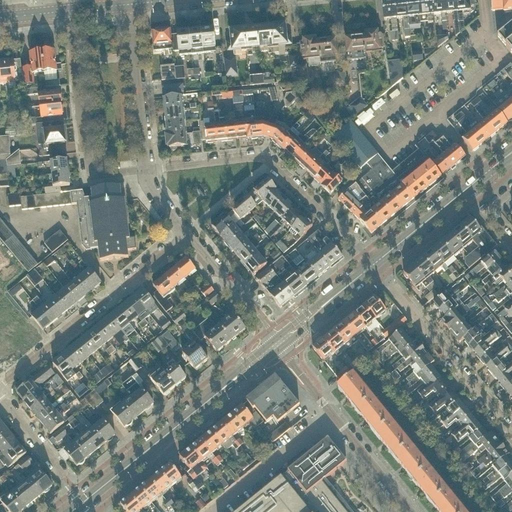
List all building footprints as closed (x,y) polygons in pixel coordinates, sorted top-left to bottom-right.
[(405,0),(401,0),(400,0),(395,0),(395,1),(394,1),(396,20),(403,19),(405,39),(410,38),(409,27),(408,18),(406,0),(405,0)] [(406,0),(408,18),(409,27),(416,26),(421,25),(421,23),(420,17),(418,0),(406,0)] [(418,0),(420,17),(421,23),(428,23),(428,24),(433,24),(430,0),(418,0)] [(444,0),(432,0),(434,15),(441,15),(442,23),(447,22),(446,14),(444,0)] [(455,0),(444,0),(446,14),(453,13),(455,29),(459,29),(455,0)] [(455,0),(459,29),(460,32),(464,29),(462,12),(470,11),(469,6),(474,6),(473,0),(455,0)] [(511,24),(498,37),(511,54),(511,0),(491,0),(493,12),(504,10),(505,14),(511,12),(511,24)] [(389,2),(388,1),(385,1),(384,2),(382,2),(384,20),(391,20),(392,33),(390,33),(391,42),(399,41),(396,20),(394,1),(389,2)] [(284,26),(284,24),(276,24),(277,27),(271,27),(273,48),(274,54),(279,53),(278,46),(291,44),(291,37),(286,37),(285,26),(284,26)] [(252,53),(260,52),(258,26),(250,27),(250,29),(245,30),(247,51),(252,51),(252,53)] [(266,28),(265,26),(258,26),(260,52),(268,51),(269,54),(274,54),(273,48),(271,27),(266,28)] [(245,30),(239,31),(239,28),(232,29),(232,31),(231,31),(232,34),(233,43),(228,43),(229,51),(241,50),(242,52),(247,51),(245,30)] [(170,31),(169,31),(169,29),(163,30),(163,31),(153,32),(155,51),(164,51),(164,49),(172,49),(170,31)] [(196,54),(204,54),(201,29),(195,30),(195,31),(190,32),(192,50),(196,50),(196,54)] [(213,30),(208,30),(207,29),(201,29),(204,54),(211,53),(211,48),(215,48),(213,30)] [(188,51),(192,50),(190,32),(178,33),(180,56),(188,55),(188,51)] [(366,34),(364,33),(360,34),(358,35),(358,38),(347,40),(348,53),(350,53),(350,60),(366,59),(365,54),(364,45),(368,45),(366,34)] [(380,35),(377,35),(377,33),(366,34),(368,45),(364,45),(365,54),(382,52),(380,35)] [(449,40),(449,38),(448,36),(437,37),(438,49),(449,40)] [(324,42),(324,38),(321,38),(317,38),(315,39),(304,41),(304,43),(301,43),(303,60),(309,60),(310,68),(321,66),(320,64),(336,62),(336,55),(337,54),(336,41),(324,42)] [(425,58),(433,52),(431,50),(424,51),(425,58)] [(54,52),(51,52),(51,51),(45,51),(45,53),(43,53),(45,73),(46,88),(60,87),(60,80),(58,81),(54,52)] [(43,53),(40,54),(40,52),(33,53),(34,54),(31,55),(32,68),(23,69),(25,84),(34,83),(33,74),(45,73),(43,53)] [(422,53),(413,54),(413,60),(414,62),(423,61),(422,53)] [(291,68),(298,67),(297,56),(290,57),(291,68)] [(227,76),(237,75),(235,59),(225,60),(227,76)] [(14,61),(13,61),(11,60),(7,60),(5,62),(0,62),(0,85),(8,85),(8,89),(17,88),(16,83),(22,82),(20,61),(14,62),(14,61)] [(401,61),(389,62),(392,88),(403,79),(401,61)] [(300,80),(308,79),(307,65),(299,66),(300,80)] [(511,66),(510,65),(504,71),(504,70),(503,71),(507,75),(511,81),(511,66)] [(176,80),(175,68),(175,66),(161,67),(162,82),(172,81),(176,80)] [(176,80),(181,80),(185,79),(184,67),(175,68),(176,80)] [(340,87),(346,86),(345,71),(338,72),(340,87)] [(251,86),(265,85),(264,78),(250,79),(251,86)] [(214,83),(215,92),(224,91),(223,82),(214,83)] [(182,86),(173,87),(163,88),(164,95),(183,93),(183,86),(182,86)] [(272,103),(278,101),(275,89),(269,90),(272,103)] [(511,96),(509,93),(508,91),(504,95),(501,91),(498,94),(511,111),(511,96)] [(61,95),(60,96),(60,93),(40,95),(41,107),(61,105),(61,102),(62,102),(61,95)] [(303,104),(294,93),(286,94),(284,102),(286,108),(289,109),(296,102),(299,107),(303,104)] [(498,100),(493,104),(509,123),(509,122),(511,120),(511,111),(498,94),(495,96),(498,100)] [(166,112),(185,110),(183,98),(164,100),(166,112)] [(357,115),(367,107),(360,99),(350,107),(357,115)] [(216,126),(215,114),(214,104),(208,105),(209,111),(208,111),(209,120),(204,120),(204,121),(203,121),(203,122),(201,122),(203,142),(207,141),(207,143),(208,143),(208,144),(213,143),(213,142),(217,142),(216,126)] [(63,107),(61,107),(61,105),(41,107),(42,118),(36,119),(37,125),(45,124),(49,124),(48,118),(62,117),(62,114),(63,113),(63,107)] [(484,113),(479,107),(475,110),(484,121),(480,125),(490,138),(491,137),(492,138),(496,135),(495,134),(498,131),(484,113)] [(507,124),(495,109),(490,113),(488,111),(484,113),(498,131),(502,128),(503,129),(507,126),(506,125),(507,124)] [(166,124),(186,122),(185,110),(166,112),(166,118),(165,118),(166,124)] [(272,118),(274,113),(270,111),(268,116),(266,116),(264,120),(263,120),(256,121),(258,139),(264,138),(264,137),(270,139),(272,140),(277,125),(278,120),(277,119),(272,118)] [(258,139),(256,121),(255,112),(245,113),(245,117),(248,139),(252,139),(252,140),(258,139)] [(220,120),(219,113),(215,114),(216,126),(217,142),(222,141),(222,142),(228,142),(225,119),(220,120)] [(245,117),(240,118),(239,113),(235,113),(235,115),(236,123),(238,139),(242,139),(242,140),(248,139),(245,117)] [(228,142),(232,141),(234,141),(233,140),(238,139),(236,123),(235,115),(229,115),(229,118),(225,119),(228,142)] [(477,122),(472,126),(466,118),(462,121),(481,145),(485,142),(486,143),(490,140),(489,139),(490,138),(480,125),(477,122)] [(478,148),(481,145),(462,121),(458,124),(468,135),(463,139),(473,152),(474,151),(475,152),(479,149),(478,148)] [(168,137),(187,135),(186,122),(166,124),(167,131),(168,131),(168,136),(168,137)] [(64,129),(59,130),(59,123),(49,124),(45,124),(46,137),(38,138),(39,145),(47,144),(47,146),(65,143),(65,142),(66,142),(66,136),(64,136),(64,129)] [(415,200),(352,124),(351,123),(333,137),(361,170),(367,164),(373,171),(362,180),(363,181),(394,218),(415,200)] [(296,131),(300,127),(297,124),(289,132),(277,145),(281,149),(282,149),(285,152),(297,139),(300,136),(296,131)] [(289,132),(284,127),(277,125),(272,140),(273,140),(273,141),(277,145),(289,132)] [(293,158),(304,146),(314,136),(317,133),(315,131),(312,131),(306,136),(304,138),(301,135),(300,136),(297,139),(285,152),(289,156),(290,155),(293,158)] [(194,146),(201,145),(200,133),(194,134),(193,134),(194,146)] [(429,144),(433,141),(437,138),(433,133),(425,140),(429,144)] [(178,148),(189,147),(187,135),(168,137),(168,136),(166,136),(167,147),(169,147),(170,149),(170,151),(172,152),(174,153),(176,152),(178,150),(178,148)] [(317,139),(314,136),(304,146),(307,149),(311,145),(317,139)] [(328,136),(325,140),(331,147),(334,144),(328,136)] [(453,171),(456,168),(455,167),(458,164),(439,142),(437,138),(433,141),(436,145),(444,155),(440,158),(451,170),(453,171)] [(455,145),(452,148),(444,138),(439,142),(458,164),(461,162),(462,163),(466,160),(465,159),(466,158),(455,145)] [(300,165),(311,153),(307,149),(304,146),(293,158),(296,161),(300,165)] [(392,173),(415,200),(442,178),(416,146),(415,147),(419,151),(392,173)] [(21,166),(20,163),(20,151),(11,158),(11,161),(8,161),(9,166),(21,166)] [(440,158),(437,161),(429,151),(424,154),(443,177),(446,174),(447,175),(451,172),(450,171),(451,170),(440,158)] [(315,179),(326,167),(330,163),(325,159),(329,155),(326,152),(322,156),(319,160),(308,172),(311,175),(310,175),(315,179)] [(308,172),(319,160),(311,153),(300,165),(304,170),(305,169),(308,172)] [(69,167),(68,167),(67,161),(51,162),(52,175),(70,173),(69,167)] [(323,186),(334,174),(326,167),(315,179),(319,184),(320,183),(323,186)] [(331,195),(342,182),(337,177),(341,174),(337,170),(334,174),(323,186),(322,186),(331,195)] [(46,195),(52,195),(58,194),(62,194),(61,187),(70,186),(69,180),(70,179),(70,173),(52,175),(54,188),(45,189),(46,195)] [(263,202),(276,191),(277,190),(268,180),(259,188),(258,187),(254,191),(255,192),(248,198),(256,208),(263,202)] [(383,226),(394,218),(363,181),(357,186),(370,201),(366,205),(383,226)] [(372,235),(383,226),(366,205),(370,201),(356,185),(346,193),(339,201),(360,222),(367,230),(366,231),(369,235),(371,234),(372,235)] [(125,201),(121,201),(120,188),(92,191),(93,198),(85,199),(83,191),(71,193),(72,205),(77,205),(82,246),(87,251),(92,251),(92,250),(100,249),(101,261),(100,261),(100,262),(129,258),(129,257),(128,257),(127,251),(137,250),(135,239),(129,239),(127,227),(129,227),(129,226),(127,226),(127,221),(128,221),(128,220),(126,220),(126,215),(127,215),(127,213),(126,214),(125,208),(126,208),(126,207),(125,207),(124,202),(125,202),(125,201)] [(281,194),(281,195),(276,191),(263,202),(274,212),(286,199),(281,194)] [(256,208),(248,198),(247,197),(242,201),(243,202),(237,207),(236,206),(232,210),(232,211),(235,215),(241,221),(256,208)] [(291,203),(286,199),(274,212),(283,221),(294,208),(290,204),(291,203)] [(299,213),(295,208),(294,208),(283,221),(292,229),(304,216),(300,212),(299,213)] [(229,220),(235,215),(232,211),(226,216),(225,215),(221,219),(222,220),(212,228),(221,238),(221,237),(234,226),(229,220)] [(260,226),(264,222),(257,216),(254,219),(260,226)] [(309,220),(305,216),(304,216),(292,229),(298,235),(293,239),(297,242),(301,238),(313,226),(308,221),(309,220)] [(482,231),(481,232),(471,219),(466,223),(465,222),(460,226),(473,242),(473,241),(485,256),(496,247),(482,231)] [(268,236),(275,229),(279,225),(276,222),(265,233),(268,236)] [(0,238),(0,239),(10,231),(6,226),(0,230),(0,238)] [(228,247),(242,236),(234,226),(221,237),(225,242),(225,243),(228,247)] [(464,249),(473,242),(460,226),(456,230),(456,231),(452,234),(452,233),(451,234),(464,249)] [(4,244),(14,236),(10,231),(0,239),(4,244)] [(63,245),(68,241),(60,231),(55,235),(63,245)] [(332,245),(329,241),(318,231),(308,240),(321,256),(331,268),(343,258),(332,245)] [(454,257),(464,249),(451,234),(450,235),(451,235),(447,239),(446,238),(441,242),(454,257)] [(58,249),(63,245),(55,235),(50,240),(58,249)] [(238,256),(260,238),(257,235),(253,239),(253,238),(248,242),(242,236),(228,247),(232,252),(233,251),(238,256)] [(8,249),(18,240),(14,236),(4,244),(8,249)] [(245,267),(259,256),(254,250),(259,246),(258,245),(263,242),(260,238),(238,256),(242,261),(241,262),(245,267)] [(12,253),(22,245),(18,240),(8,249),(12,253)] [(53,254),(58,249),(50,240),(45,244),(53,254)] [(284,254),(289,250),(281,241),(276,245),(284,254)] [(445,265),(454,257),(441,242),(437,245),(438,247),(434,250),(433,249),(432,250),(445,265)] [(16,258),(26,250),(22,245),(12,253),(16,258)] [(20,263),(30,255),(26,250),(16,258),(20,263)] [(435,273),(445,265),(432,250),(431,250),(432,251),(428,254),(427,253),(423,257),(435,273)] [(276,262),(283,256),(278,251),(271,257),(276,262)] [(488,272),(502,260),(496,252),(473,271),(471,274),(474,277),(476,275),(485,268),(488,272)] [(305,262),(309,259),(305,253),(301,256),(305,262)] [(25,268),(34,260),(30,255),(20,263),(25,268)] [(254,276),(267,266),(259,256),(245,267),(249,272),(250,271),(254,276)] [(309,266),(301,272),(288,256),(284,260),(307,288),(319,278),(309,266)] [(319,278),(331,268),(321,256),(309,266),(319,278)] [(56,261),(52,257),(44,262),(48,267),(56,261)] [(435,273),(423,257),(418,261),(419,262),(415,265),(414,264),(413,265),(426,281),(430,285),(433,283),(433,282),(430,278),(435,273)] [(307,288),(284,260),(283,258),(270,269),(284,285),(294,298),(307,288)] [(29,273),(39,265),(34,260),(25,268),(29,273)] [(189,260),(188,261),(187,260),(176,269),(185,280),(197,270),(189,260)] [(510,265),(507,267),(502,260),(488,272),(491,275),(482,282),(485,286),(490,282),(510,265)] [(430,285),(426,281),(413,265),(412,266),(413,267),(404,274),(405,275),(404,277),(407,279),(408,279),(419,292),(416,288),(422,284),(426,288),(431,293),(434,290),(430,285)] [(504,282),(511,275),(511,267),(510,265),(490,282),(492,286),(494,284),(498,287),(504,282)] [(88,272),(86,270),(82,269),(78,272),(82,277),(93,291),(101,284),(90,270),(88,272)] [(174,289),(185,280),(176,269),(165,277),(174,289)] [(270,296),(284,285),(270,269),(257,279),(270,296)] [(35,270),(27,277),(32,284),(40,277),(35,270)] [(457,280),(453,275),(449,270),(445,272),(454,282),(457,280)] [(497,300),(501,296),(511,287),(511,275),(504,282),(507,286),(494,296),(497,300)] [(85,298),(93,291),(82,277),(73,284),(85,298)] [(176,290),(174,289),(165,277),(154,287),(158,292),(153,296),(167,313),(173,308),(168,301),(171,299),(169,296),(176,290)] [(440,311),(461,294),(469,287),(466,283),(454,294),(451,290),(435,303),(436,304),(434,305),(440,311)] [(76,304),(85,298),(73,284),(65,291),(76,304)] [(281,309),(294,298),(284,285),(270,296),(281,309)] [(206,298),(214,291),(210,286),(202,293),(206,298)] [(511,287),(501,296),(497,300),(500,303),(508,296),(511,300),(511,299),(511,287)] [(482,298),(485,295),(481,290),(480,290),(477,293),(482,298)] [(68,311),(76,304),(65,291),(57,297),(68,311)] [(151,316),(159,310),(144,291),(135,297),(146,311),(151,316)] [(212,306),(221,299),(216,293),(207,300),(212,306)] [(459,301),(464,297),(461,294),(440,311),(443,315),(444,314),(446,317),(442,320),(441,320),(442,321),(462,304),(459,301)] [(60,317),(68,311),(57,297),(49,304),(60,317)] [(138,318),(146,311),(135,297),(127,304),(138,318)] [(488,306),(491,304),(492,303),(486,297),(483,300),(488,306)] [(45,307),(38,298),(33,301),(37,306),(41,310),(52,324),(60,317),(49,304),(45,307)] [(376,320),(387,312),(375,298),(365,306),(376,320)] [(511,299),(511,300),(511,301),(511,305),(499,315),(500,316),(497,318),(500,321),(511,311),(511,299)] [(14,311),(20,308),(16,301),(10,305),(14,311)] [(483,311),(487,308),(481,301),(477,305),(483,311)] [(130,324),(138,318),(127,304),(119,311),(130,324)] [(465,307),(463,305),(462,304),(442,321),(447,328),(468,312),(470,310),(467,306),(465,307)] [(366,329),(376,320),(365,306),(354,315),(366,329)] [(43,331),(52,324),(41,310),(32,317),(43,331)] [(234,315),(233,316),(229,310),(226,314),(229,319),(220,326),(232,341),(246,330),(234,315)] [(122,331),(130,324),(119,311),(111,317),(122,331)] [(511,311),(500,321),(503,325),(511,317),(511,311)] [(467,319),(471,315),(468,312),(447,328),(453,336),(470,322),(467,319)] [(178,324),(183,320),(186,317),(182,313),(173,321),(176,325),(178,324)] [(361,333),(366,329),(354,315),(344,323),(352,332),(355,337),(368,353),(374,348),(361,333)] [(494,325),(498,322),(492,315),(489,318),(494,325)] [(114,338),(122,331),(111,317),(103,324),(114,338)] [(217,329),(209,318),(201,324),(192,331),(195,335),(201,342),(206,338),(217,353),(232,341),(220,326),(217,329)] [(479,326),(484,322),(481,319),(477,323),(476,322),(472,326),(470,322),(453,336),(459,343),(479,326)] [(183,320),(178,324),(190,339),(195,335),(192,331),(183,320)] [(163,332),(172,325),(168,321),(160,328),(163,332)] [(483,329),(487,326),(484,322),(479,326),(459,343),(464,339),(466,342),(465,343),(468,347),(486,333),(483,329)] [(355,337),(352,332),(344,323),(334,331),(335,332),(345,345),(355,337)] [(386,338),(400,327),(396,323),(382,333),(386,338)] [(105,344),(114,338),(103,324),(94,331),(96,332),(105,344)] [(499,334),(498,332),(496,330),(493,333),(488,336),(486,333),(468,347),(472,351),(473,350),(476,353),(499,334)] [(105,344),(96,332),(94,331),(86,337),(97,351),(105,344)] [(345,345),(335,332),(334,331),(324,340),(335,354),(338,357),(343,353),(340,350),(345,345)] [(403,332),(402,333),(401,331),(389,341),(392,345),(380,355),(377,351),(373,354),(379,361),(383,358),(407,337),(403,332)] [(0,357),(9,369),(21,359),(0,333),(0,357)] [(490,347),(502,337),(499,334),(476,353),(478,356),(477,357),(480,361),(493,351),(490,347)] [(89,358),(97,351),(86,337),(78,344),(89,358)] [(161,337),(156,342),(163,351),(169,347),(161,337)] [(410,342),(411,342),(407,337),(383,358),(379,361),(382,365),(398,352),(401,355),(417,342),(417,341),(412,345),(410,342)] [(325,362),(335,354),(324,340),(313,349),(325,362)] [(208,361),(195,345),(192,341),(186,346),(189,350),(183,355),(196,371),(208,361)] [(421,346),(420,346),(417,342),(401,355),(401,356),(405,352),(408,355),(388,372),(391,375),(398,370),(423,349),(421,346)] [(81,364),(89,358),(78,344),(70,351),(81,364)] [(487,367),(507,351),(504,347),(496,354),(493,351),(480,361),(484,365),(485,364),(487,367)] [(505,358),(511,352),(511,349),(511,348),(507,351),(487,367),(490,370),(489,371),(492,375),(508,362),(505,358)] [(425,352),(425,351),(423,349),(398,370),(400,373),(414,362),(417,366),(429,356),(425,352)] [(73,371),(81,364),(70,351),(62,357),(73,371)] [(409,383),(434,363),(429,356),(417,366),(419,369),(407,380),(409,383)] [(64,378),(73,371),(62,357),(53,364),(64,378)] [(135,359),(129,363),(136,372),(142,368),(135,359)] [(353,370),(359,366),(355,361),(350,366),(353,370)] [(511,364),(509,361),(508,362),(492,375),(495,379),(496,378),(499,381),(511,370),(511,364)] [(181,383),(186,378),(173,362),(168,366),(172,370),(166,374),(165,373),(176,387),(177,386),(178,387),(182,384),(181,383)] [(432,370),(430,367),(435,363),(434,363),(409,383),(410,383),(406,386),(402,389),(405,393),(409,389),(412,386),(413,387),(421,380),(424,383),(437,373),(433,369),(432,370)] [(109,365),(101,372),(106,378),(114,371),(111,368),(109,365)] [(39,387),(54,375),(49,368),(23,389),(21,387),(19,387),(17,388),(16,390),(17,392),(24,402),(38,390),(40,389),(39,387)] [(340,381),(350,372),(347,368),(336,376),(340,381)] [(176,387),(165,373),(162,370),(156,375),(156,374),(155,373),(154,373),(153,373),(152,374),(149,376),(164,396),(166,395),(167,396),(171,393),(170,392),(176,387)] [(511,370),(499,381),(501,384),(500,385),(503,389),(511,382),(511,370)] [(106,378),(101,372),(93,379),(98,385),(106,378)] [(77,376),(80,380),(82,383),(85,380),(80,373),(77,376)] [(414,403),(421,397),(441,381),(439,378),(440,377),(437,373),(424,383),(427,387),(411,400),(414,403)] [(144,383),(137,375),(133,378),(132,378),(122,386),(132,399),(144,413),(146,411),(147,411),(149,411),(150,410),(151,409),(152,407),(152,406),(154,405),(149,399),(139,386),(144,383)] [(357,411),(372,398),(353,375),(338,387),(357,411)] [(295,400),(276,377),(275,377),(280,383),(274,388),(270,383),(248,402),(253,409),(255,408),(267,423),(274,418),(279,424),(300,406),(295,400)] [(441,381),(421,397),(414,403),(417,407),(424,401),(432,394),(435,397),(448,386),(445,382),(443,384),(441,381)] [(511,395),(511,394),(511,382),(503,389),(507,393),(508,392),(511,395)] [(85,385),(75,393),(80,399),(90,391),(85,385)] [(450,392),(451,391),(448,386),(435,397),(438,401),(429,408),(432,412),(453,395),(450,392)] [(44,399),(49,395),(54,391),(52,389),(48,391),(47,389),(46,390),(45,389),(40,393),(38,390),(24,402),(31,410),(44,399)] [(89,395),(99,407),(104,402),(95,391),(89,395)] [(94,411),(99,407),(89,395),(85,399),(94,411)] [(455,398),(453,395),(432,412),(435,415),(444,408),(447,411),(460,401),(456,397),(455,398)] [(376,434),(391,421),(372,398),(357,411),(376,434)] [(38,418),(51,407),(44,399),(31,410),(38,418)] [(133,421),(144,413),(132,399),(123,406),(130,414),(128,415),(133,421)] [(462,406),(463,405),(460,401),(447,411),(450,415),(441,422),(444,425),(464,409),(462,406)] [(67,407),(68,406),(66,403),(65,404),(64,404),(60,408),(58,406),(54,410),(51,407),(38,418),(44,426),(58,415),(62,411),(67,408),(67,407)] [(128,415),(130,414),(123,406),(118,410),(116,408),(111,411),(125,428),(126,427),(128,427),(129,427),(131,426),(132,425),(133,423),(133,421),(128,415)] [(257,413),(251,417),(242,406),(232,415),(243,429),(251,422),(257,429),(264,422),(257,413)] [(468,411),(467,412),(464,409),(444,425),(447,429),(456,422),(458,425),(471,415),(468,411)] [(51,434),(65,423),(58,415),(44,426),(51,434)] [(233,437),(243,429),(232,415),(222,423),(232,436),(233,437)] [(448,445),(452,442),(455,440),(476,423),(473,420),(474,419),(471,415),(458,425),(461,429),(445,442),(448,445)] [(113,437),(115,436),(99,416),(89,424),(94,431),(100,438),(102,437),(107,443),(109,443),(110,443),(112,442),(113,441),(113,439),(113,437)] [(70,419),(76,428),(80,425),(73,417),(70,419)] [(74,430),(76,428),(70,419),(68,421),(70,424),(69,425),(74,430)] [(394,457),(410,444),(391,421),(376,434),(394,457)] [(233,437),(232,436),(222,423),(211,432),(223,446),(227,451),(230,448),(234,453),(238,449),(252,465),(254,463),(244,451),(237,442),(233,437)] [(270,423),(266,426),(270,432),(275,429),(270,423)] [(273,443),(291,429),(286,423),(269,438),(273,443)] [(435,433),(439,430),(433,423),(429,426),(435,433)] [(479,425),(478,426),(476,423),(455,440),(458,443),(467,436),(470,440),(483,429),(479,425)] [(58,443),(68,435),(63,429),(53,437),(58,443)] [(487,437),(485,434),(486,433),(483,429),(470,440),(473,443),(462,452),(459,449),(454,453),(457,456),(460,460),(467,454),(492,433),(487,437)] [(0,448),(13,438),(6,430),(0,434),(0,448)] [(102,437),(100,438),(94,431),(85,438),(96,451),(107,443),(102,437)] [(213,454),(223,446),(211,432),(201,440),(212,454),(213,454)] [(486,450),(498,440),(492,433),(467,454),(460,460),(463,463),(475,453),(483,446),(486,450)] [(0,460),(0,461),(19,446),(13,438),(0,448),(0,449),(2,453),(0,454),(0,460)] [(86,460),(96,451),(85,438),(76,445),(82,453),(81,454),(86,460)] [(347,462),(328,439),(309,454),(306,450),(276,474),(279,479),(238,511),(349,511),(342,503),(340,504),(322,482),(347,462)] [(213,454),(212,454),(201,440),(191,449),(202,463),(202,462),(209,457),(218,468),(221,465),(216,459),(213,454)] [(244,451),(247,448),(240,440),(237,442),(244,451)] [(501,444),(498,440),(486,450),(489,453),(478,462),(480,466),(483,464),(504,447),(501,444)] [(413,480),(429,468),(410,444),(394,457),(413,480)] [(81,454),(82,453),(76,445),(71,450),(68,446),(64,450),(77,467),(79,465),(80,466),(82,466),(84,465),(85,463),(85,462),(85,460),(86,460),(81,454)] [(13,466),(26,454),(19,446),(0,461),(5,467),(10,463),(13,466)] [(506,450),(504,447),(483,464),(486,467),(495,460),(497,463),(493,467),(493,468),(509,454),(506,450)] [(202,462),(202,463),(191,449),(180,458),(191,471),(188,473),(194,480),(191,482),(199,491),(204,487),(197,477),(207,469),(202,462)] [(24,472),(38,461),(32,454),(29,457),(19,466),(24,472)] [(505,458),(510,454),(509,454),(493,468),(496,471),(488,478),(487,477),(482,482),(485,486),(511,464),(508,460),(507,461),(505,458)] [(221,465),(225,463),(220,456),(216,459),(221,465)] [(244,471),(249,467),(244,461),(239,465),(244,471)] [(511,464),(485,486),(483,487),(486,491),(502,478),(505,482),(511,475),(511,464)] [(172,488),(182,479),(171,465),(160,474),(172,488)] [(20,475),(24,472),(19,466),(15,469),(20,475)] [(432,503),(447,491),(429,468),(413,480),(432,503)] [(475,479),(480,474),(477,469),(471,474),(475,479)] [(51,488),(52,487),(39,470),(29,478),(37,489),(39,488),(44,494),(44,493),(46,494),(47,493),(49,492),(50,491),(51,490),(51,488)] [(162,496),(172,488),(160,474),(159,475),(155,477),(156,477),(151,481),(162,496)] [(494,502),(511,487),(511,475),(505,482),(507,485),(499,492),(492,499),(494,502)] [(191,482),(190,483),(185,477),(182,479),(187,486),(188,484),(200,498),(203,495),(199,491),(191,482)] [(39,488),(37,489),(29,478),(25,481),(27,484),(22,488),(33,502),(44,494),(39,488)] [(152,504),(162,496),(151,481),(145,486),(145,485),(142,488),(141,489),(152,504)] [(511,487),(494,502),(497,505),(504,499),(505,499),(511,493),(511,487)] [(23,511),(33,502),(22,488),(13,496),(19,504),(18,505),(23,511)] [(142,511),(152,504),(141,489),(139,491),(139,490),(136,493),(131,497),(142,511)] [(438,511),(464,511),(447,491),(432,503),(438,511)] [(198,499),(203,506),(209,502),(204,495),(198,499)] [(18,505),(19,504),(13,496),(7,500),(5,497),(1,501),(9,511),(22,511),(23,511),(18,505)] [(141,511),(142,511),(131,497),(126,502),(126,501),(122,504),(123,504),(121,506),(126,511),(141,511)]
